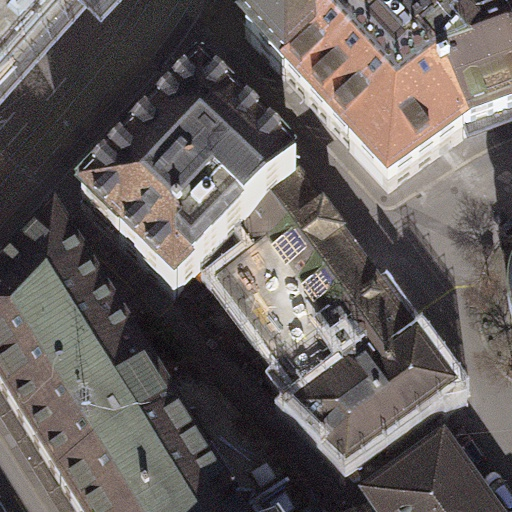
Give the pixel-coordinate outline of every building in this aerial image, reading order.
[(0,0),(0,22),(19,0),(0,0)] [(394,195),(460,138),(431,81),(362,0),(283,0),(245,39),(394,195)] [(498,124),(511,119),(511,41),(505,22),(488,0),(362,0),(431,81),(460,138),(498,124)] [(511,0),(488,0),(505,22),(511,41),(511,0)] [(200,84),(79,209),(175,303),(206,272),(222,288),(262,255),(244,231),(294,179),(283,165),(200,84)] [(452,393),(294,179),(244,231),(262,255),(222,288),(309,406),(295,417),(347,468),(452,393)] [(227,511),(198,466),(55,234),(10,282),(0,291),(0,394),(58,490),(72,511),(227,511)] [(208,461),(198,466),(227,511),(308,511),(301,493),(286,472),(272,457),(267,461),(250,434),(189,370),(163,388),(208,461)] [(494,511),(443,442),(364,500),(373,511),(494,511)]
